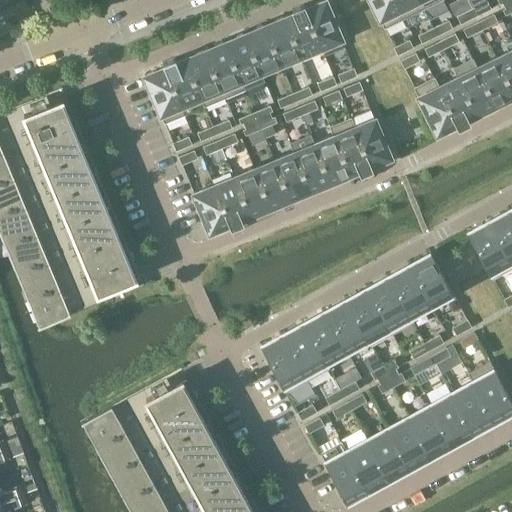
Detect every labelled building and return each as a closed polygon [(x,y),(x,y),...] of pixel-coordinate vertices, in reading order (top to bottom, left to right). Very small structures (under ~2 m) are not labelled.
[(0,0),(0,30),(13,26),(9,15),(14,13),(14,14),(29,9),(25,0),(22,0),(11,5),(9,1),(11,0),(0,0)] [(304,4),(303,4),(321,47),(341,38),(325,0),(322,0),(305,7),(304,4)] [(404,17),(395,0),(370,0),(384,27),(404,17)] [(395,0),(404,17),(423,8),(419,0),(395,0)] [(491,8),(487,0),(472,8),(475,16),(491,8)] [(505,14),(511,10),(511,0),(504,5),(505,7),(502,9),(505,14)] [(292,9),(293,12),(285,16),(301,55),(321,47),(303,4),(292,9)] [(456,15),(460,23),(475,16),(472,8),(456,15)] [(493,13),(478,21),(482,29),(497,21),(493,13)] [(285,16),(265,24),(281,63),(301,55),(285,16)] [(452,27),(448,19),(433,27),(437,35),(452,27)] [(467,36),(482,29),(478,21),(463,28),(467,36)] [(245,33),(261,72),(281,63),(265,24),(245,33)] [(418,34),(422,42),(437,35),(433,27),(418,34)] [(439,40),(443,48),(459,40),(455,32),(439,40)] [(245,33),(225,41),(245,89),(242,80),(261,72),(245,33)] [(409,39),(393,46),(397,54),(413,47),(409,39)] [(424,47),(428,56),(443,48),(439,40),(424,47)] [(225,41),(205,49),(225,97),(245,89),(225,41)] [(511,89),(511,48),(496,57),(511,89)] [(205,106),(225,97),(205,49),(185,58),(205,106)] [(415,52),(400,60),(404,68),(419,60),(415,52)] [(511,89),(496,57),(477,66),(495,104),(511,95),(511,89)] [(174,58),(163,62),(185,114),(186,114),(182,104),(200,97),(204,106),(205,106),(185,58),(176,61),(174,58)] [(164,123),(185,114),(163,62),(162,63),(164,66),(144,75),(164,123)] [(476,114),(495,104),(477,66),(457,76),(476,114)] [(353,67),(337,73),(341,82),(357,75),(353,67)] [(317,82),(320,90),(336,84),(333,75),(317,82)] [(434,76),(433,77),(458,127),(469,121),(467,118),(476,114),(457,76),(439,85),(434,76)] [(433,77),(413,87),(436,133),(456,124),(458,127),(433,77)] [(343,87),(346,95),(362,89),(359,81),(343,87)] [(308,86),(293,92),(296,100),(312,94),(308,86)] [(338,89),(322,96),(326,104),(342,97),(338,89)] [(277,99),(280,107),(296,100),(293,92),(277,99)] [(24,115),(97,292),(139,275),(135,264),(66,97),(24,115)] [(314,99),(298,106),(302,114),(317,107),(314,99)] [(270,105),(260,109),(254,111),(257,120),(271,114),(269,111),(272,110),(270,105)] [(286,120),(302,114),(298,106),(283,112),(286,120)] [(243,122),(244,125),(257,120),(254,111),(238,118),(240,123),(243,122)] [(272,117),(271,114),(257,120),(261,128),(277,121),(274,116),(272,117)] [(351,116),(350,117),(371,169),(372,168),(370,165),(390,156),(374,117),(354,126),(351,116)] [(360,173),(371,169),(350,117),(330,125),(350,173),(358,170),(360,173)] [(228,119),(213,125),(216,133),(232,127),(228,119)] [(257,120),(244,125),(245,128),(243,129),(245,135),(261,128),(257,120)] [(197,132),(200,140),(216,133),(213,125),(197,132)] [(333,135),(314,143),(330,182),(350,173),(330,125),(329,125),(333,135)] [(234,132),(218,139),(222,147),(237,141),(234,132)] [(191,144),(188,136),(172,142),(176,150),(191,144)] [(206,154),(222,147),(218,139),(203,145),(206,154)] [(310,190),(330,182),(314,143),(294,151),(310,190)] [(197,157),(194,149),(178,156),(181,164),(197,157)] [(0,179),(10,175),(0,150),(0,179)] [(294,151),(274,159),(290,198),(310,190),(294,151)] [(270,206),(290,198),(274,159),(254,167),(270,206)] [(254,167),(234,176),(250,215),(270,206),(254,167)] [(0,179),(0,212),(22,203),(10,175),(0,179)] [(234,176),(214,184),(231,227),(243,222),(241,218),(250,215),(234,176)] [(231,227),(214,184),(193,193),(209,232),(229,223),(231,227)] [(33,231),(22,203),(0,212),(0,235),(3,243),(33,231)] [(511,212),(510,209),(489,220),(511,262),(511,212)] [(467,232),(492,278),(511,267),(511,262),(489,220),(467,232)] [(45,259),(33,231),(3,243),(15,271),(45,259)] [(429,301),(451,289),(431,252),(409,264),(429,301)] [(56,287),(45,259),(15,271),(26,299),(56,287)] [(409,264),(388,276),(413,322),(413,321),(409,312),(429,301),(409,264)] [(367,287),(392,333),(413,322),(388,276),(367,287)] [(67,313),(56,287),(26,299),(38,328),(70,314),(69,312),(67,313)] [(367,287),(346,299),(371,345),(392,333),(367,287)] [(511,293),(503,298),(508,306),(511,303),(511,293)] [(325,311),(345,347),(365,336),(370,345),(371,345),(346,299),(325,311)] [(345,347),(325,311),(304,322),(324,359),(345,347)] [(467,318),(452,326),(456,334),(471,326),(467,318)] [(304,322),(283,334),(308,379),(303,370),(324,359),(304,322)] [(459,339),(463,347),(478,339),(474,331),(459,339)] [(286,391),(308,379),(283,334),(261,346),(286,391)] [(439,334),(424,342),(428,350),(443,341),(439,334)] [(409,350),(413,358),(428,350),(424,342),(409,350)] [(450,354),(446,347),(431,355),(435,363),(450,354)] [(421,371),(435,363),(431,355),(416,363),(421,371)] [(394,359),(382,365),(386,373),(398,366),(394,359)] [(511,400),(489,359),(468,371),(493,417),(511,406),(511,400)] [(370,371),(375,379),(386,373),(382,365),(370,371)] [(493,417),(468,371),(467,372),(472,381),(451,392),(472,429),(493,417)] [(405,379),(401,372),(389,378),(393,386),(405,379)] [(186,376),(146,399),(207,511),(260,511),(192,388),(186,376)] [(382,392),(393,386),(389,378),(377,384),(382,392)] [(355,380),(340,388),(344,396),(359,388),(355,380)] [(325,396),(329,404),(344,396),(340,388),(325,396)] [(451,392),(430,403),(451,440),(472,429),(451,392)] [(366,400),(362,393),(347,401),(351,408),(366,400)] [(336,417),(351,408),(347,401),(332,409),(336,417)] [(316,411),(312,403),(297,412),(301,419),(316,411)] [(451,440),(430,403),(409,415),(429,452),(451,440)] [(81,422),(96,449),(124,434),(110,409),(112,408),(111,406),(81,422)] [(409,415),(388,426),(408,463),(429,452),(409,415)] [(309,432),(323,424),(319,416),(304,425),(309,432)] [(408,463),(388,426),(367,438),(387,475),(408,463)] [(96,449),(110,476),(139,460),(124,434),(96,449)] [(0,442),(0,451),(20,444),(17,436),(0,442)] [(367,438),(346,449),(366,486),(387,475),(367,438)] [(346,449),(342,441),(320,453),(345,498),(346,497),(366,486),(346,449)] [(0,461),(23,453),(20,444),(0,451),(0,461)] [(110,476),(125,502),(153,487),(139,460),(110,476)] [(0,502),(32,490),(32,489),(36,488),(34,482),(24,485),(23,484),(0,493),(0,492),(0,502)] [(125,502),(129,511),(167,511),(153,487),(125,502)] [(35,498),(32,490),(0,502),(0,511),(7,511),(7,509),(29,500),(35,498)]
